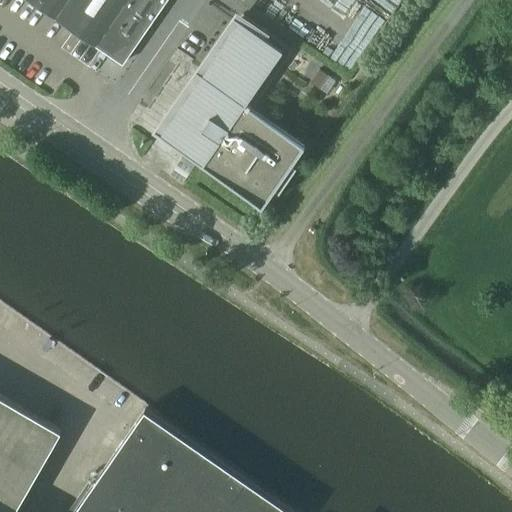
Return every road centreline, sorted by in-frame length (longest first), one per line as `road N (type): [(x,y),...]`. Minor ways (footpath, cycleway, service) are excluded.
road 1 (tertiary): [(219,234),(511,462)]
road 2 (tertiary): [(219,234),(0,75)]
road 3 (tertiary): [(0,98),(165,213),(219,234)]
